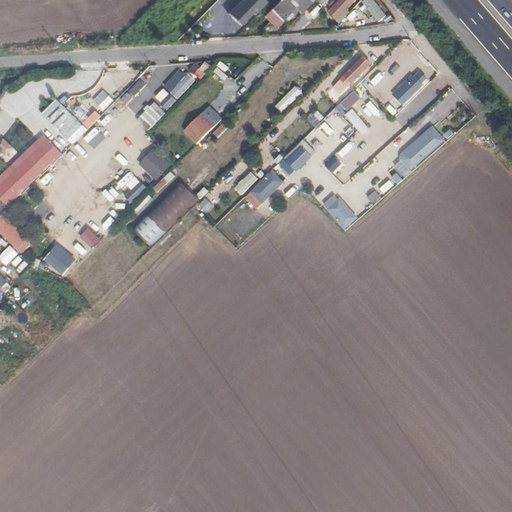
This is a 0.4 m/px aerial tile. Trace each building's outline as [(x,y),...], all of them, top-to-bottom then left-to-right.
[(268,2),(265,0),(242,0),(230,13),(242,26),(255,14),(256,15),(268,2)] [(294,7),(287,0),(280,0),(272,8),(282,18),(294,7)] [(342,0),(330,12),(336,19),(354,0),(342,0)] [(376,0),(364,0),(377,23),(387,18),(376,0)] [(302,14),(311,22),(319,14),(310,6),(302,14)] [(371,63),(364,56),(334,86),(336,88),(340,93),(371,63)] [(205,80),(211,65),(203,61),(196,76),(205,80)] [(221,62),(213,72),(223,79),(230,69),(221,62)] [(181,67),(164,86),(178,99),(196,81),(181,67)] [(422,85),(415,77),(405,86),(403,84),(398,89),(400,91),(395,95),(394,94),(388,100),(397,110),(403,104),(402,102),(411,95),(415,90),(422,85)] [(294,85),(276,108),(284,113),(301,91),(294,85)] [(94,89),(82,100),(92,112),(104,102),(94,89)] [(342,112),(360,99),(355,92),(337,105),(342,112)] [(332,101),(327,96),(322,100),(331,110),(333,108),(338,102),(335,98),(332,101)] [(43,113),(72,145),(86,131),(57,99),(43,113)] [(155,102),(137,119),(147,130),(165,112),(155,102)] [(183,131),(196,144),(222,119),(209,106),(183,131)] [(368,120),(374,114),(370,110),(364,116),(368,120)] [(376,111),(374,114),(368,120),(361,125),(367,132),(382,118),(376,111)] [(219,138),(227,126),(222,123),(213,135),(219,138)] [(433,126),(391,164),(405,178),(446,140),(433,126)] [(0,175),(0,198),(8,207),(64,155),(44,134),(0,175)] [(79,150),(89,141),(85,137),(75,146),(79,150)] [(301,146),(285,161),(296,171),(311,157),(301,146)] [(128,148),(120,157),(129,165),(137,157),(128,148)] [(171,165),(153,149),(139,164),(156,181),(171,165)] [(193,174),(210,159),(206,154),(189,170),(193,174)] [(334,175),(344,165),(336,156),(325,165),(334,175)] [(284,181),(289,177),(278,165),(273,169),(284,181)] [(284,182),(272,170),(250,192),(262,204),(284,182)] [(158,193),(177,175),(173,171),(154,188),(158,193)] [(251,171),(235,189),(242,196),(258,178),(251,171)] [(118,183),(123,189),(136,178),(131,172),(118,183)] [(385,193),(394,184),(390,180),(381,188),(385,193)] [(148,216),(135,228),(149,243),(197,198),(184,185),(149,217),(148,216)] [(373,204),(381,198),(377,191),(368,197),(373,204)] [(345,230),(359,218),(336,193),(323,206),(345,230)] [(199,206),(207,213),(214,206),(206,198),(199,206)] [(6,217),(0,222),(0,232),(22,254),(33,243),(6,217)] [(89,228),(80,237),(92,249),(101,240),(89,228)] [(75,259),(56,244),(43,260),(62,275),(75,259)] [(0,259),(6,266),(18,255),(10,246),(0,254),(0,259)] [(0,288),(9,281),(0,270),(0,288)]
